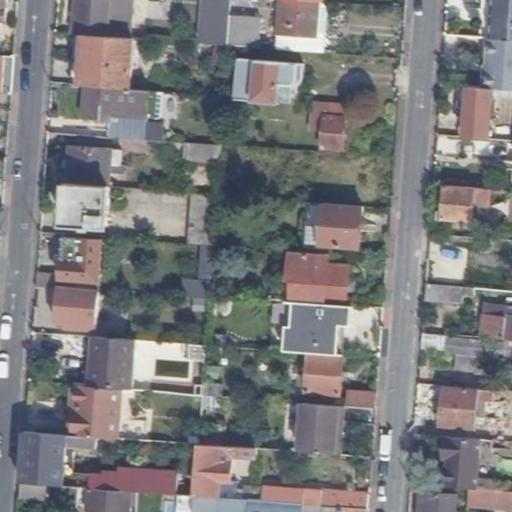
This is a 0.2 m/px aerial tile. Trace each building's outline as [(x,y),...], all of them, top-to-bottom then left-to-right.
[(0,0),(0,25),(2,25),(8,25),(9,0),(0,0)] [(88,0),(79,0),(77,37),(131,41),(134,4),(88,0)] [(205,0),(202,47),(230,49),(230,47),(232,18),(233,0),(205,0)] [(493,0),(483,0),(481,40),(484,41),(490,41),(491,41),(493,0)] [(511,42),(511,0),(493,0),(491,41),(511,42)] [(318,7),(318,5),(282,3),(280,39),(316,41),(316,36),(326,36),(328,11),(323,7),(318,7)] [(232,18),(230,47),(260,49),(262,20),(232,18)] [(83,64),(81,88),(133,92),(137,42),(131,41),(77,37),(75,55),(83,64)] [(490,41),(484,41),(480,90),(486,90),(490,41)] [(511,42),(491,41),(490,41),(486,90),(493,91),(511,92),(511,42)] [(237,102),(279,107),(282,87),(293,88),(299,89),(302,87),(305,85),(305,80),(306,67),(241,61),(237,102)] [(165,122),(167,94),(133,92),(81,88),(53,85),(51,110),(66,111),(65,120),(104,123),(105,117),(105,110),(114,111),(114,117),(124,118),(122,141),(150,143),(152,120),(165,122)] [(282,87),(279,107),(292,107),(293,88),(282,87)] [(480,90),(470,89),(466,140),(490,141),(493,91),(486,90),(480,90)] [(325,119),(347,121),(348,109),(315,107),(314,134),(324,135),(325,119)] [(345,152),(347,121),(325,119),(324,135),(323,150),(345,152)] [(222,165),(223,149),(191,147),(189,162),(222,165)] [(68,187),(112,190),(116,152),(71,149),(68,187)] [(109,229),(112,190),(68,187),(66,225),(109,229)] [(511,193),(446,188),(443,223),(473,225),(475,202),(490,203),(489,213),(502,214),(503,203),(511,203),(511,193)] [(194,196),(190,246),(215,248),(219,198),(194,196)] [(361,251),(364,208),(323,205),(321,248),(361,251)] [(100,284),(104,243),(67,240),(63,281),(100,284)] [(202,277),(213,278),(215,249),(204,249),(202,277)] [(296,283),(295,304),(289,304),(348,308),(351,269),(330,267),(330,256),(293,254),(291,283),(296,283)] [(127,291),(139,292),(140,278),(128,277),(127,291)] [(203,297),(212,298),(212,284),(204,282),(203,297)] [(427,287),(426,301),(462,304),(464,289),(427,287)] [(101,309),(102,295),(61,292),(57,323),(68,324),(67,331),(97,334),(99,315),(105,316),(105,309),(101,309)] [(347,326),(348,308),(289,304),(287,326),(283,327),(281,351),(335,356),(337,325),(347,326)] [(511,343),(511,322),(506,322),(507,311),(485,309),(483,341),(505,343),(511,343)] [(424,347),(447,348),(447,336),(425,335),(424,347)] [(92,389),(127,391),(133,392),(137,342),(96,339),(92,389)] [(493,361),(494,345),(447,341),(446,356),(456,357),(456,372),(476,374),(477,359),(493,361)] [(511,364),(511,343),(505,343),(503,363),(511,364)] [(335,356),(310,355),(308,382),(304,382),(303,388),(308,388),(308,394),(341,397),(344,357),(335,356)] [(74,387),(70,437),(74,437),(76,418),(80,418),(83,388),(74,387)] [(76,418),(74,437),(116,440),(123,441),(127,391),(92,389),(83,388),(80,418),(76,418)] [(501,401),(501,395),(446,391),(443,429),(475,431),(478,402),(496,403),(496,400),(501,401)] [(348,393),(347,407),(377,410),(378,395),(348,393)] [(339,407),(304,404),(300,454),(335,457),(339,407)] [(346,407),(339,407),(335,457),(341,457),(346,407)] [(23,484),(48,486),(59,487),(82,489),(180,495),(181,475),(121,470),(121,475),(101,474),(101,477),(75,475),(77,448),(115,451),(116,440),(74,437),(70,437),(27,434),(23,484)] [(201,434),(200,446),(220,448),(221,435),(201,434)] [(485,441),(445,438),(444,461),(448,461),(446,489),(470,490),(481,491),(485,441)] [(181,475),(180,495),(196,496),(200,446),(182,445),(181,475)] [(200,446),(196,496),(252,501),(305,504),(370,509),(371,496),(284,490),(284,495),(254,493),(222,491),(222,482),(232,483),(234,466),(224,466),(224,459),(258,461),(259,451),(220,448),(200,446)] [(23,484),(22,500),(47,503),(48,486),(23,484)] [(59,500),(81,501),(82,489),(59,487),(59,500)] [(131,511),(133,493),(91,490),(90,510),(103,511),(102,511),(131,511)] [(511,493),(481,491),(470,490),(468,508),(511,511),(511,493)] [(422,511),(457,511),(458,498),(424,495),(422,511)] [(250,511),(252,501),(196,496),(195,511),(250,511)] [(304,511),(305,504),(252,501),(250,511),(304,511)]
